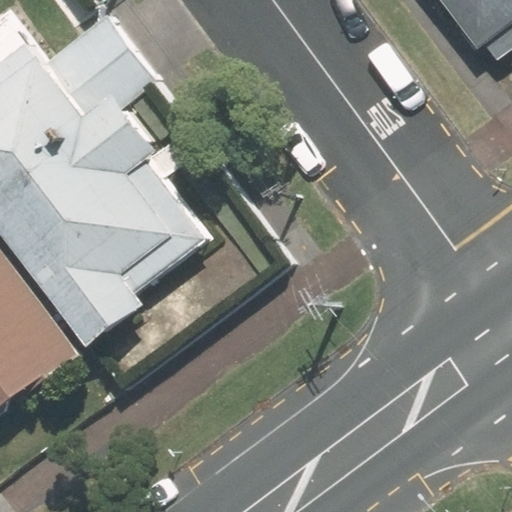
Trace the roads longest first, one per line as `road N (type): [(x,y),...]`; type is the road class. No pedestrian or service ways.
road 1 (residential): [(507,327),(263,0)]
road 2 (secondary): [(507,327),(262,511)]
